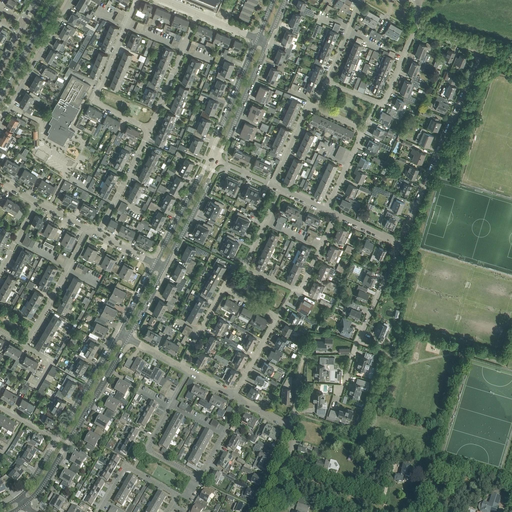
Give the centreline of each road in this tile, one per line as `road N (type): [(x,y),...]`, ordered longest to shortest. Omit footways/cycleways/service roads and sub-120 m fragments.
road 1 (residential): [(400,244),(482,48)]
road 2 (residential): [(23,505),(127,338)]
road 3 (residential): [(149,129),(94,101),(137,0)]
road 4 (residential): [(400,244),(338,396)]
road 5 (residential): [(196,477),(146,450),(190,373)]
road 6 (residential): [(0,118),(68,0)]
road 7 (residential): [(88,229),(24,344)]
road 8 (residential): [(218,161),(265,42)]
road 9 (residential): [(258,39),(209,157)]
road 10 (residential): [(149,129),(196,13)]
road 11 (residential): [(118,333),(56,441)]
road 12 (residential): [(164,270),(218,161)]
road 13 (residential): [(209,157),(154,264)]
